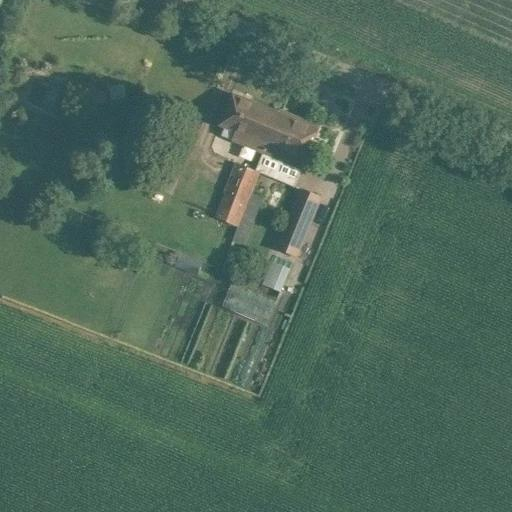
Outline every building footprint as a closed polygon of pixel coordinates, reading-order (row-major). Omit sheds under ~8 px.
[(107,86),(110,101),(126,97),(123,82),(107,86)] [(106,102),(104,93),(90,96),(92,106),(106,102)] [(235,140),(267,153),(283,114),(235,94),(227,114),(222,125),(239,132),(235,140)] [(283,114),(267,153),(259,172),(294,186),(302,167),(304,168),(312,149),(321,127),(292,115),(291,118),(283,114)] [(148,183),(169,190),(190,128),(170,121),(148,183)] [(233,241),(257,182),(260,173),(238,163),(210,232),(233,241)] [(257,182),(233,241),(245,246),(268,187),(257,182)] [(277,248),(297,256),(319,197),(299,190),(277,248)] [(97,234),(114,240),(119,227),(102,221),(97,234)] [(173,265),(198,275),(204,261),(179,251),(173,265)] [(266,287),(280,292),(289,269),(276,264),(266,287)] [(267,324),(277,297),(231,281),(221,307),(267,324)]
